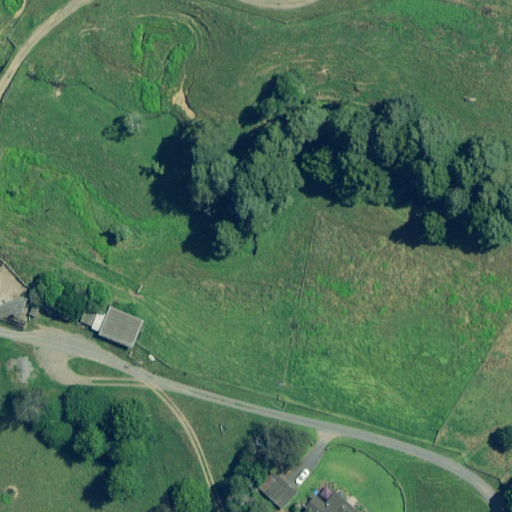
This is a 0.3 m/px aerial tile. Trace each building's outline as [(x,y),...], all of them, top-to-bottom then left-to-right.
[(25,299),(0,306),(0,319),(29,312),(25,299)] [(99,311),(89,306),(82,322),(92,326),(99,311)] [(143,325),(113,310),(100,337),(130,352),(143,325)] [(302,490),(285,476),(269,495),(286,510),(302,490)] [(358,511),(330,488),(313,509),(315,511),(358,511)]
